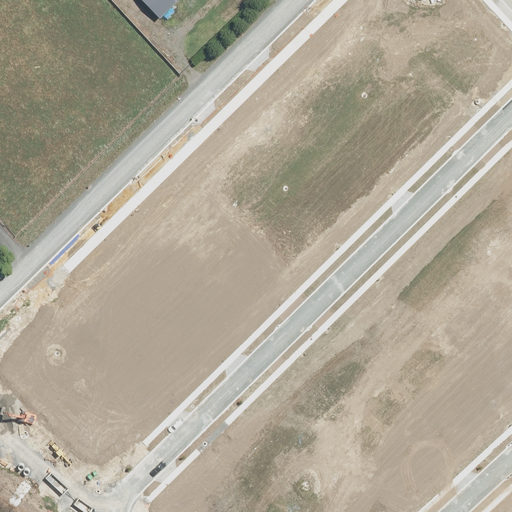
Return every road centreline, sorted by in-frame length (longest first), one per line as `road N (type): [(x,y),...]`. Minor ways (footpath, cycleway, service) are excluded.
road 1 (residential): [(511,115),(108,511)]
road 2 (unclassified): [(0,290),(301,0)]
road 3 (residential): [(94,511),(0,434)]
